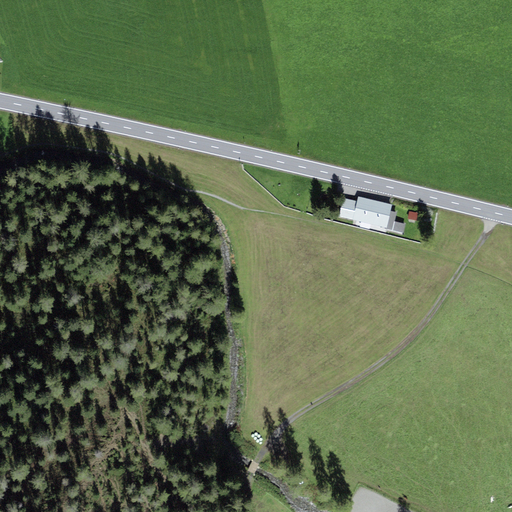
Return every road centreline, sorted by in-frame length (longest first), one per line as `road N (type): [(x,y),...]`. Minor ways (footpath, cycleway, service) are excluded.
road 1 (primary): [(0,102),(511,216)]
road 2 (track): [(498,213),(408,340),(257,457),(253,511)]
